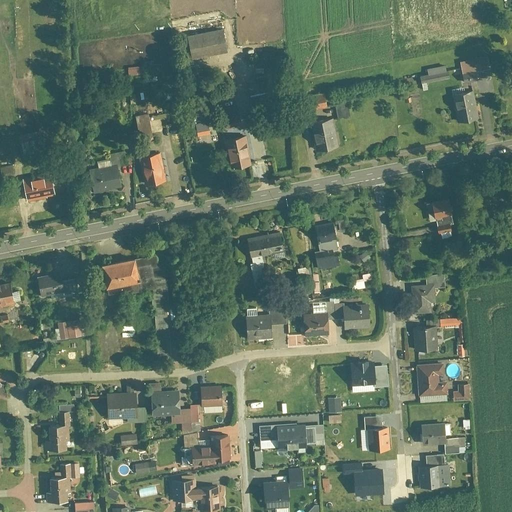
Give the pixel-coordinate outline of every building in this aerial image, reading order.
[(188,56),(224,49),(220,28),(184,35),(188,56)] [(459,61),(461,73),(474,70),(487,67),(485,55),(459,61)] [(127,67),(127,75),(142,74),(141,65),(127,67)] [(419,82),(447,76),(446,69),(418,75),(419,82)] [(474,70),(461,73),(463,82),(476,79),(474,70)] [(278,96),(277,81),(252,83),(252,97),(278,96)] [(164,83),(165,99),(176,99),(175,83),(164,83)] [(478,118),(473,90),(451,94),(456,122),(478,118)] [(308,110),(326,106),(323,92),(305,96),(308,110)] [(334,104),(337,116),(349,113),(346,102),(334,104)] [(178,111),(151,115),(151,113),(139,115),(142,130),(139,131),(140,136),(180,130),(178,111)] [(220,119),(222,128),(240,124),(238,115),(220,119)] [(312,150),(335,146),(331,117),(308,121),(312,150)] [(212,121),(199,122),(201,135),(213,134),(212,121)] [(198,122),(191,122),(192,131),(199,130),(198,122)] [(26,157),(49,153),(45,130),(22,135),(26,157)] [(226,166),(248,162),(244,135),(221,138),(226,166)] [(109,152),(111,165),(118,164),(127,162),(124,149),(109,152)] [(144,184),(165,180),(159,151),(138,155),(144,184)] [(92,191),(122,185),(118,164),(111,165),(88,170),(92,191)] [(24,199),(52,193),(48,173),(20,178),(24,199)] [(430,199),(433,216),(450,213),(447,196),(430,199)] [(450,213),(433,216),(436,232),(453,229),(450,213)] [(337,219),(340,232),(347,231),(344,217),(337,219)] [(317,241),(334,237),(331,221),(314,225),(317,241)] [(277,228),(246,237),(252,257),(283,248),(277,228)] [(316,241),(318,250),(331,248),(336,246),(334,237),(317,241),(316,241)] [(314,251),(317,268),(335,264),(331,248),(318,250),(314,251)] [(154,254),(132,257),(136,282),(128,283),(130,291),(150,288),(153,287),(152,278),(163,276),(161,263),(156,264),(154,254)] [(96,263),(99,287),(128,283),(136,282),(132,257),(96,263)] [(39,296),(63,289),(58,270),(34,276),(39,296)] [(424,275),(425,283),(433,282),(434,286),(443,286),(443,271),(424,275)] [(364,274),(365,279),(354,280),(355,289),(367,288),(366,280),(373,280),(373,273),(364,274)] [(153,287),(150,288),(150,308),(153,308),(167,308),(166,277),(163,276),(152,278),(153,287)] [(0,282),(0,306),(14,304),(10,281),(0,282)] [(411,312),(431,311),(430,301),(434,301),(434,286),(433,282),(425,283),(409,283),(411,312)] [(326,312),(326,317),(334,316),(333,303),(333,300),(325,300),(326,312)] [(333,303),(334,316),(344,316),(343,305),(343,302),(333,303)] [(367,303),(343,305),(344,316),(345,327),(369,326),(367,303)] [(169,351),(167,308),(153,308),(155,352),(169,351)] [(271,313),(272,323),(287,322),(286,308),(271,309),(271,313)] [(300,314),(301,335),(327,333),(326,317),(326,312),(300,314)] [(245,339),(273,337),(272,323),(271,313),(244,315),(245,339)] [(423,318),(423,326),(434,325),(439,325),(439,317),(423,318)] [(467,341),(466,318),(443,319),(443,326),(459,325),(460,342),(467,341)] [(58,323),(61,336),(81,333),(79,319),(58,323)] [(423,326),(411,326),(412,350),(435,349),(434,325),(423,326)] [(373,361),(347,362),(348,386),(374,384),(373,361)] [(442,361),(415,363),(418,394),(446,392),(445,380),(438,381),(437,373),(443,373),(442,361)] [(468,382),(456,383),(457,390),(452,391),(453,400),(469,399),(468,382)] [(199,385),(200,405),(222,404),(221,384),(199,385)] [(169,413),(178,413),(178,408),(177,388),(149,390),(150,414),(169,413)] [(106,417),(136,416),(135,406),(134,390),(104,391),(106,417)] [(328,414),(340,413),(339,397),(326,398),(328,414)] [(58,404),(59,411),(69,410),(74,410),(73,403),(58,404)] [(178,413),(169,413),(170,423),(197,421),(196,403),(189,404),(189,408),(178,408),(178,413)] [(144,406),(135,406),(136,416),(136,421),(145,420),(144,406)] [(44,449),(64,448),(63,439),(68,439),(67,424),(69,424),(69,410),(59,411),(55,411),(55,424),(44,424),(45,438),(43,438),(44,449)] [(382,428),(382,415),(363,417),(364,429),(368,429),(382,428)] [(443,437),(442,421),(417,423),(418,444),(443,442),(443,437)] [(258,439),(275,438),(274,424),(274,422),(257,423),(258,439)] [(303,422),(274,424),(275,438),(276,449),(304,447),(304,442),(303,425),(303,422)] [(312,424),(303,425),(304,442),(313,442),(313,439),(312,424)] [(321,424),(312,424),(313,439),(322,438),(321,424)] [(368,429),(369,450),(389,449),(387,428),(382,428),(368,429)] [(119,444),(136,443),(136,433),(119,434),(119,444)] [(187,446),(197,446),(196,433),(182,433),(183,447),(187,446)] [(209,458),(228,457),(227,434),(208,435),(208,445),(209,458)] [(464,436),(443,437),(443,442),(444,452),(465,451),(464,436)] [(139,441),(141,451),(152,449),(150,439),(139,441)] [(209,458),(208,445),(197,446),(187,446),(188,464),(209,463),(209,458)] [(425,465),(443,463),(442,453),(424,454),(425,465)] [(134,462),(136,473),(155,470),(153,459),(134,462)] [(44,501),(64,500),(64,491),(69,491),(69,477),(79,476),(78,461),(55,463),(55,476),(46,476),(47,490),(44,490),(44,501)] [(449,484),(448,463),(443,463),(425,465),(416,465),(418,486),(449,484)] [(286,479),(286,487),(303,486),(301,466),(285,467),(286,479)] [(380,471),(354,473),(355,494),(381,492),(380,471)] [(333,491),(333,477),(324,478),(325,491),(333,491)] [(218,508),(217,484),(194,486),(193,478),(169,479),(170,500),(198,498),(198,509),(218,508)] [(286,479),(260,480),(262,509),(288,508),(286,487),(286,479)] [(73,502),(74,509),(87,508),(93,508),(92,500),(73,502)]
